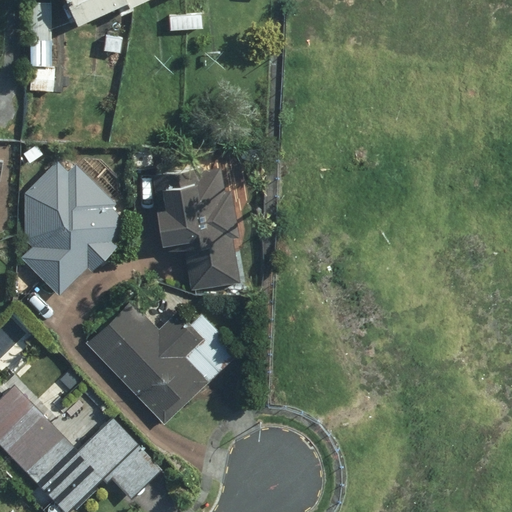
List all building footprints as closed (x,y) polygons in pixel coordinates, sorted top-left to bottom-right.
[(126,0),(80,0),(89,17),(126,0)] [(333,0),(338,9),(346,5),(350,12),(373,0),(333,0)] [(450,0),(425,0),(425,19),(450,20),(450,0)] [(511,0),(491,0),(500,17),(508,13),(510,18),(511,17),(511,0)] [(482,3),(458,2),(457,38),(480,39),(482,3)] [(319,5),(296,4),(295,45),(317,46),(319,5)] [(58,8),(35,7),(32,86),(59,87),(60,61),(55,61),(58,8)] [(209,11),(170,12),(170,27),(209,27),(209,11)] [(125,28),(107,27),(107,55),(125,56),(125,28)] [(124,239),(119,234),(138,214),(71,151),(34,191),(29,255),(65,289),(92,260),(98,266),(124,239)] [(169,244),(189,241),(196,284),(244,277),(227,162),(158,173),(169,244)] [(341,220),(296,241),(369,392),(413,370),(341,220)] [(511,285),(479,221),(435,243),(511,395),(511,285)] [(180,307),(160,327),(132,298),(90,339),(170,420),(244,348),(208,311),(196,323),(180,307)] [(0,435),(70,506),(109,467),(136,495),(168,464),(118,414),(84,447),(19,382),(0,400),(0,435)] [(458,511),(486,463),(433,433),(387,511),(458,511)]
